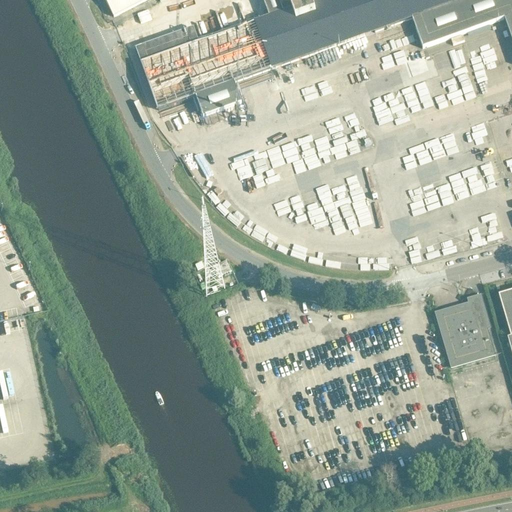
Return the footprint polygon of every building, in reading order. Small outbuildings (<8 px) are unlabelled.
[(104,0),(114,18),(148,0),(104,0)] [(511,0),(324,0),(312,5),(309,0),(307,0),(306,1),(305,0),(291,0),(296,10),(284,15),(278,0),(264,0),(263,0),(270,20),(198,46),(193,31),(137,51),(159,111),(196,98),(204,119),(242,105),(235,84),(413,20),(423,50),(504,21),(511,41),(511,0)] [(227,262),(214,268),(219,279),(232,273),(227,262)] [(511,293),(499,297),(511,339),(508,340),(511,354),(511,293)] [(494,357),(478,301),(472,302),(473,305),(436,316),(452,369),(494,357)]
